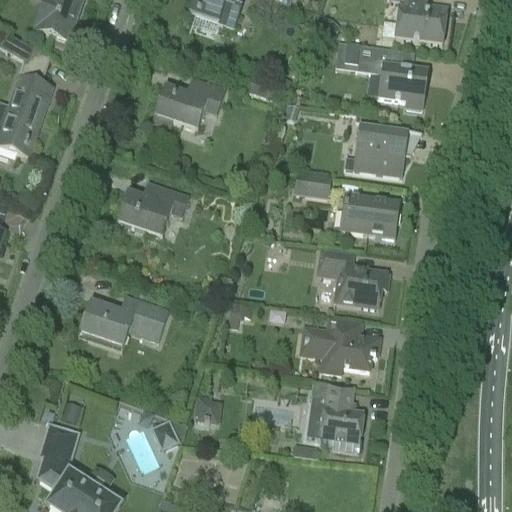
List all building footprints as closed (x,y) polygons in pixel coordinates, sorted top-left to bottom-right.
[(67,48),(83,0),(48,0),(48,1),(46,0),(34,36),(67,48)] [(236,0),(195,0),(188,20),(232,35),(239,14),(232,12),(236,0)] [(430,12),(430,11),(424,10),(425,0),(390,0),(390,6),(402,8),(401,13),(398,13),(394,45),(441,51),(445,20),(428,17),(429,12),(430,12)] [(323,22),(314,36),(329,46),(338,32),(323,22)] [(3,39),(0,47),(0,55),(9,60),(22,67),(26,70),(34,56),(16,46),(3,39)] [(347,51),(345,66),(356,67),(358,52),(347,51)] [(356,67),(356,71),(382,75),(381,81),(378,105),(404,109),(403,115),(421,117),(426,81),(420,80),(420,76),(394,73),(396,58),(398,58),(378,55),(358,52),(356,67)] [(0,154),(28,164),(46,111),(52,94),(19,83),(12,99),(8,111),(0,108),(0,154)] [(278,83),(274,94),(286,98),(290,88),(278,83)] [(215,121),(224,97),(190,85),(185,100),(163,93),(150,131),(168,137),(172,128),(196,136),(203,117),(215,121)] [(250,90),(246,98),(276,109),(277,106),(280,100),(277,99),(250,90)] [(293,128),(297,114),(288,112),(284,126),(293,128)] [(354,165),(352,177),(381,181),(401,184),(403,163),(404,158),(400,157),(403,138),(388,136),(358,132),(354,165)] [(326,206),(329,185),(298,181),(295,201),(326,206)] [(186,205),(165,197),(146,191),(141,205),(126,199),(116,229),(160,244),(169,219),(180,223),(186,205)] [(367,206),(344,203),(340,237),(374,242),(374,243),(393,246),(395,235),(393,235),(396,220),(397,220),(399,209),(367,205),(367,206)] [(0,227),(10,228),(12,210),(0,208),(0,227)] [(270,252),(270,253),(270,255),(271,257),(272,259),(274,259),(276,260),(278,259),(279,258),(281,256),(281,254),(281,252),(280,250),(278,249),(277,248),(275,248),(273,249),(271,250),(270,252)] [(385,297),(387,281),(349,276),(351,262),(319,257),(316,283),(336,285),(333,310),(377,316),(379,297),(385,297)] [(89,308),(78,339),(122,355),(128,338),(157,348),(167,318),(128,305),(123,320),(89,308)] [(230,311),(227,333),(237,334),(238,327),(238,323),(242,323),(249,323),(251,314),(230,311)] [(352,342),(354,330),(328,326),(326,337),(301,333),(297,363),(322,367),(320,378),(339,381),(340,374),(368,378),(370,365),(374,366),(374,364),(375,364),(378,346),(352,342)] [(321,429),(314,428),(312,444),(319,445),(317,454),(333,456),(357,459),(362,420),(352,418),(353,410),(350,410),(352,395),(314,389),(312,405),(326,407),(325,415),(323,414),(321,429)] [(197,404),(195,422),(199,422),(198,426),(203,427),(202,429),(207,429),(208,429),(208,428),(207,427),(209,410),(210,406),(197,404)] [(75,429),(79,413),(64,408),(59,424),(75,429)] [(161,455),(175,448),(167,430),(152,437),(161,455)] [(66,481),(64,479),(76,441),(48,433),(40,462),(43,463),(37,485),(56,497),(46,511),(118,511),(119,511),(67,479),(66,481)] [(318,457),(294,454),(293,463),(316,466),(318,457)]
